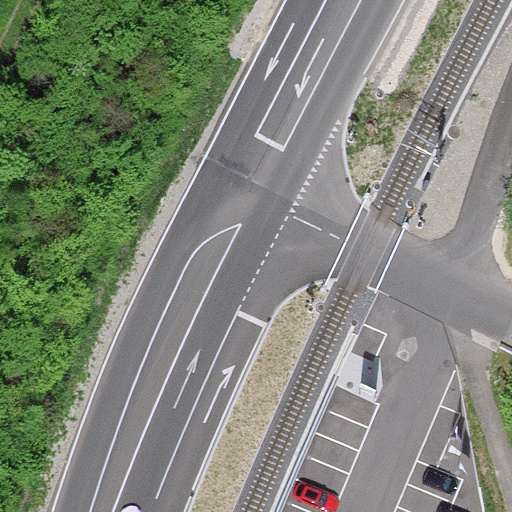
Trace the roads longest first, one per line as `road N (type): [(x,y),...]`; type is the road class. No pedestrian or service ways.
road 1 (primary): [(252,198),(160,388),(112,511)]
road 2 (residential): [(511,324),(252,198)]
road 3 (primary): [(344,0),(252,198)]
